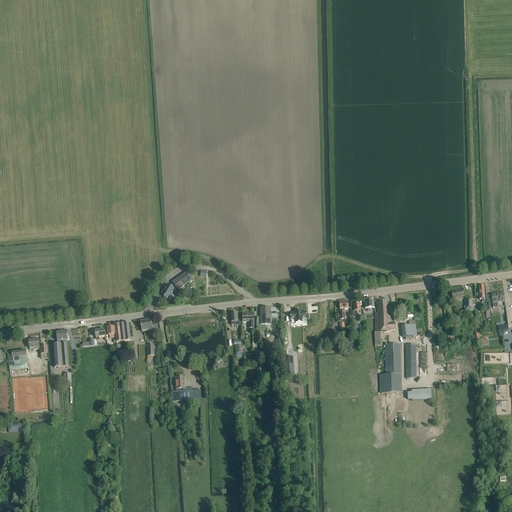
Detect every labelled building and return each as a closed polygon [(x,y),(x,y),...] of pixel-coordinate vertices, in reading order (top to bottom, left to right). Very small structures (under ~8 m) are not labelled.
[(186,285),(184,283),(190,279),(186,273),(173,282),(176,287),(178,290),(186,285)] [(173,292),(175,289),(168,284),(161,296),(167,299),(172,291),(173,292)] [(451,292),(452,297),(452,299),(464,297),(463,290),(451,292)] [(491,295),(492,300),(493,305),(497,305),(497,303),(504,302),(504,298),(503,293),(491,295)] [(365,300),(365,305),(365,309),(374,308),(374,304),(374,299),(365,300)] [(475,299),(465,301),(466,311),(474,310),(474,306),(475,306),(475,299)] [(339,302),(340,307),(340,310),(341,320),(345,320),(344,309),(349,309),(348,306),(348,301),(339,302)] [(395,330),(395,328),(395,323),(393,323),(392,314),(389,314),(388,302),(377,303),(377,308),(377,313),(375,313),(375,345),(384,345),(384,332),(390,332),(390,331),(395,330)] [(259,330),(266,330),(265,325),(270,325),(269,318),(271,318),(271,308),(261,308),(261,317),(257,317),(258,327),(259,327),(259,330)] [(295,313),(290,313),(290,319),(295,319),(296,323),(302,323),(302,318),(307,318),(306,312),(301,312),(301,311),(295,311),(295,313)] [(231,314),(231,319),(231,322),(231,325),(241,325),(240,321),(238,321),(237,313),(231,314)] [(254,322),(254,314),(243,314),(243,322),(249,322),(249,328),(254,328),(254,322)] [(158,329),(157,322),(152,323),(151,319),(140,321),(141,326),(142,331),(153,329),(153,328),(157,327),(158,329)] [(117,342),(122,342),(131,340),(129,327),(129,322),(115,324),(115,329),(117,342)] [(403,337),(419,335),(417,324),(402,326),(403,337)] [(507,325),(498,326),(499,334),(500,338),(504,338),(503,332),(508,331),(507,325)] [(107,327),(108,332),(108,335),(109,340),(112,339),(111,337),(116,336),(114,326),(107,327)] [(105,336),(105,335),(105,330),(95,331),(96,337),(96,341),(100,341),(99,337),(105,336)] [(53,344),(53,349),(55,368),(69,367),(67,343),(66,343),(66,340),(68,340),(67,336),(67,331),(57,332),(58,344),(53,344)] [(40,350),(39,344),(39,339),(29,339),(29,349),(34,348),(34,350),(40,350)] [(95,346),(97,346),(96,342),(94,342),(94,340),(90,340),(91,342),(83,343),(83,348),(95,346)] [(147,356),(155,356),(154,344),(147,345),(147,356)] [(385,345),(386,375),(376,375),(377,394),(402,394),(401,375),(401,345),(385,345)] [(416,345),(406,345),(407,378),(416,378),(416,345)] [(40,346),(41,351),(41,359),(43,359),(43,362),(49,362),(47,346),(40,346)] [(8,353),(8,358),(10,371),(28,369),(26,351),(8,353)] [(284,357),(285,375),(294,374),(293,356),(284,357)] [(184,389),(184,382),(184,377),(176,378),(177,392),(172,392),(173,401),(191,400),(195,400),(194,399),(194,391),(183,392),(183,389),(184,389)] [(406,401),(430,400),(430,389),(410,390),(410,392),(406,392),(406,401)]
